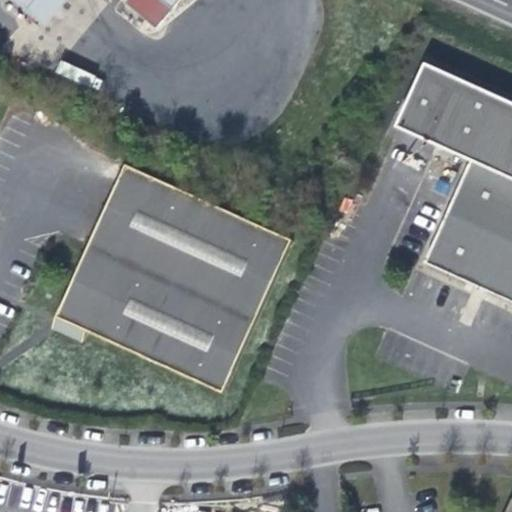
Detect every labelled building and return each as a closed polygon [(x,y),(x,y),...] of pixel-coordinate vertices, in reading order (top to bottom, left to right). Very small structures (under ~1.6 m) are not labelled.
[(14,0),(45,30),(71,0),(14,0)] [(130,0),(126,5),(156,31),(181,0),(130,0)] [(511,97),(419,55),(391,118),(464,151),(417,252),(511,295),(511,97)] [(285,229),(119,154),(50,308),(80,322),(216,383),(285,229)] [(75,333),(80,322),(50,308),(45,319),(75,333)] [(497,511),(511,511),(511,497),(505,494),(497,511)]
